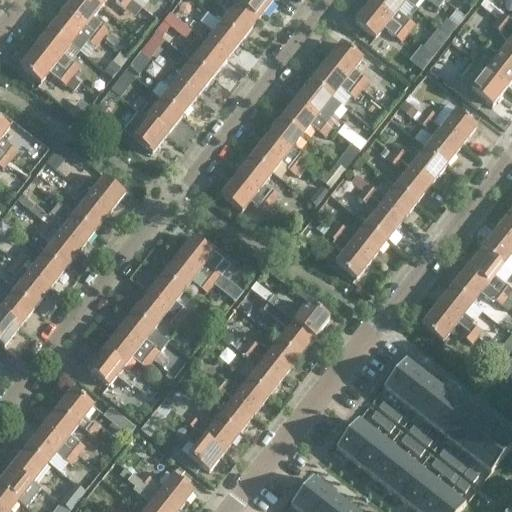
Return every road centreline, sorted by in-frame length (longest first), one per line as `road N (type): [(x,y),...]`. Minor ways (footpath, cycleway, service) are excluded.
road 1 (residential): [(0,420),(335,0)]
road 2 (residential): [(231,511),(511,159)]
